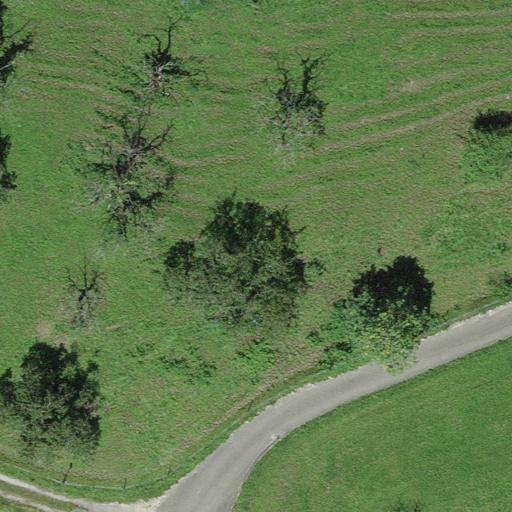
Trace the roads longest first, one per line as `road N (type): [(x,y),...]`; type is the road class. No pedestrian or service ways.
road 1 (residential): [(511,301),(298,378),(217,463),(190,511)]
road 2 (track): [(135,511),(0,464)]
